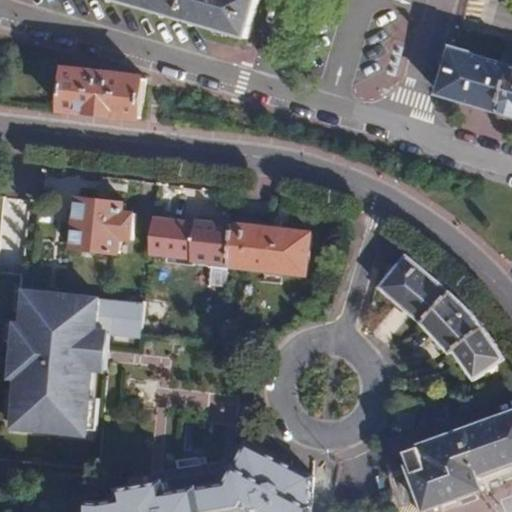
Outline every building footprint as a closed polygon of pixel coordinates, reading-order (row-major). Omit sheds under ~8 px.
[(121,0),(249,37),(259,0),(121,0)] [(375,36),(380,65),(357,69),(361,96),(393,91),(386,52),(391,51),(388,34),(375,36)] [(502,112),(511,75),(511,64),(473,53),(473,51),(455,45),(441,94),(473,103),(502,112)] [(142,118),(145,96),(146,80),(68,71),(67,74),(63,109),(101,113),(142,118)] [(511,114),(511,75),(502,112),(511,114)] [(127,212),(128,203),(79,197),(72,248),(111,253),(122,254),(124,239),(135,241),(138,213),(127,212)] [(230,267),(236,225),(198,220),(194,261),(214,263),(211,285),(229,287),(230,267)] [(313,232),(236,222),(236,225),(230,267),(309,277),(313,232)] [(432,274),(410,256),(383,286),(424,324),(453,292),(432,274)] [(453,292),(424,324),(452,353),(456,350),(484,328),(471,309),(453,292)] [(17,382),(13,429),(88,437),(95,370),(98,334),(111,335),(141,339),(145,305),(107,301),(67,297),(26,293),(23,327),(16,327),(11,382),(17,382)] [(142,337),(164,340),(169,305),(149,302),(146,302),(145,305),(142,337)] [(498,348),(484,328),(456,350),(478,380),(506,358),(498,348)] [(111,335),(98,334),(95,370),(108,371),(109,364),(109,357),(110,351),(111,335)] [(511,464),(511,412),(421,446),(422,449),(409,452),(415,465),(411,466),(414,476),(404,479),(407,490),(412,488),(418,485),(427,511),(428,511),(488,491),(482,475),(494,471),(511,464)] [(92,511),(311,511),(315,478),(300,470),(296,468),(292,466),(251,445),(239,468),(237,472),(230,485),(169,496),(167,489),(153,491),(148,492),(124,496),(124,502),(92,505),(92,511)]
